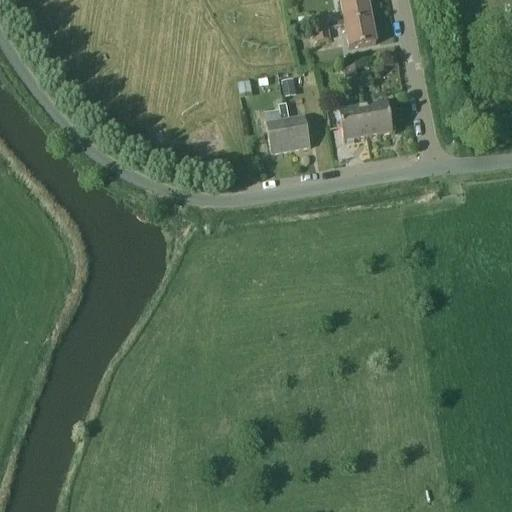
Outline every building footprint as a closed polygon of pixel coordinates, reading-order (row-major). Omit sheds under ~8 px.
[(345,26),(371,21),(367,0),(347,0),(340,1),(345,26)] [(313,30),(328,27),(326,19),(312,22),(311,18),(298,21),(301,33),(313,30)] [(371,21),(345,26),(349,51),(376,46),(371,21)] [(328,27),(313,30),(317,45),(331,42),(328,27)] [(359,89),(355,64),(343,66),(347,91),(359,89)] [(357,76),(359,89),(370,87),(368,74),(357,76)] [(294,82),(281,84),(282,89),(283,96),(295,95),(294,82)] [(249,83),(237,85),(240,101),(253,99),(249,83)] [(282,107),(291,154),(310,150),(305,120),(289,123),(286,106),(282,107)] [(363,110),(368,140),(392,136),(387,106),(363,110)] [(271,157),(291,154),(282,107),(278,107),(281,124),(266,127),(271,157)] [(344,144),(368,140),(363,110),(338,115),(344,144)]
